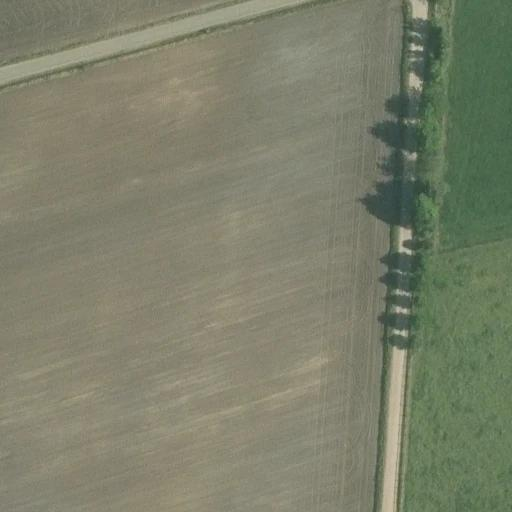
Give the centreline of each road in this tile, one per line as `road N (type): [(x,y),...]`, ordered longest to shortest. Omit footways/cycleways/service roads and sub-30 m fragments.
road 1 (track): [(421,0),(388,511)]
road 2 (unclassified): [(0,76),(283,0)]
